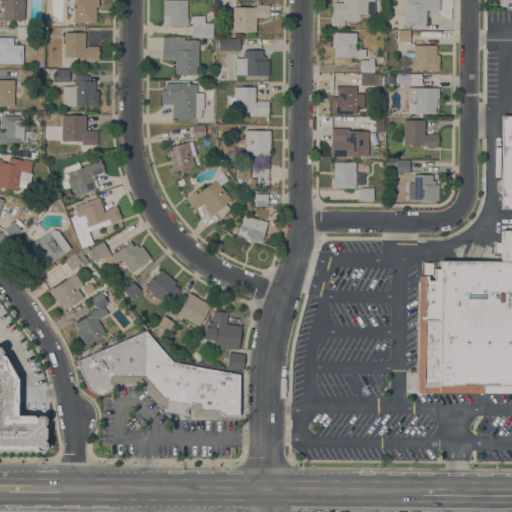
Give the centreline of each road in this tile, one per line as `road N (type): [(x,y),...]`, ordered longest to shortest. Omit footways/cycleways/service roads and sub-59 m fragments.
road 1 (tertiary): [(266,379),(299,236),(301,0)]
road 2 (residential): [(300,220),(439,221),(464,204),(469,0)]
road 3 (residential): [(132,0),(133,151),(154,207),(196,256),(282,298)]
road 4 (residential): [(77,489),(71,419),(50,344),(0,276)]
road 5 (primary): [(77,489),(266,489)]
road 6 (primary): [(266,489),(422,491)]
